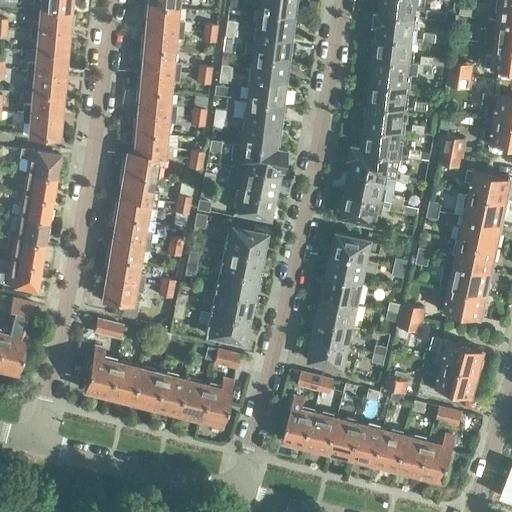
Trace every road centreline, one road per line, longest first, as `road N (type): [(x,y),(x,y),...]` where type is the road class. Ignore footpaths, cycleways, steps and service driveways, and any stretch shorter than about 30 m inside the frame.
road 1 (residential): [(236,494),(292,272),(340,0)]
road 2 (residential): [(110,0),(83,204),(35,442)]
road 3 (residential): [(236,494),(35,442)]
road 4 (unclassified): [(473,511),(511,377)]
